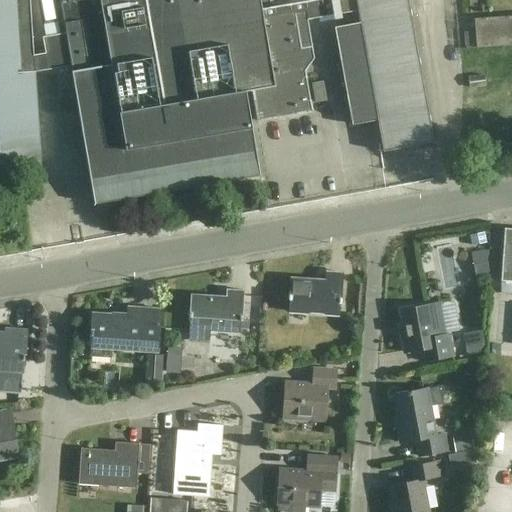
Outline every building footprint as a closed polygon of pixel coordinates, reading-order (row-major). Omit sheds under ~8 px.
[(30,0),(0,0),(0,164),(41,162),(35,72),(34,55),(30,0)] [(271,5),(270,0),(69,0),(60,2),(66,33),(71,66),(95,204),(261,176),(246,91),(252,90),(257,122),(313,112),(306,71),(315,59),(308,20),(307,10),(264,18),(262,9),(262,6),(271,5)] [(314,0),(262,9),(264,18),(307,10),(308,20),(359,11),(356,0),(314,0)] [(378,120),(384,151),(434,142),(408,0),(356,0),(359,11),(361,23),(335,28),(353,125),(378,120)] [(511,17),(475,19),(476,48),(511,45),(511,17)] [(46,53),(34,55),(35,72),(71,66),(66,33),(43,37),(46,53)] [(463,91),(465,106),(484,104),(481,88),(463,91)] [(511,281),(511,229),(505,229),(501,281),(511,281)] [(478,295),(478,282),(464,282),(464,255),(450,255),(450,295),(478,295)] [(290,300),(289,312),(340,316),(341,303),(342,303),(344,273),(326,272),(326,281),(293,279),(293,278),(290,278),(289,300),(290,300)] [(191,318),(190,330),(241,334),(242,321),(243,321),(245,291),(227,290),(226,299),(193,297),(193,296),(192,296),(190,318),(191,318)] [(440,303),(430,305),(401,311),(405,332),(401,333),(405,353),(421,350),(424,362),(454,357),(450,334),(446,335),(440,303)] [(113,349),(142,351),(159,352),(161,309),(128,307),(127,316),(94,314),(92,313),(90,335),(92,335),(90,357),(112,358),(113,349)] [(25,360),(27,330),(6,328),(5,338),(0,337),(0,392),(22,394),(24,360),(25,360)] [(156,360),(157,380),(167,380),(166,359),(156,360)] [(286,382),(284,419),(326,422),(328,389),(336,390),(337,370),(315,369),(314,384),(286,382)] [(416,440),(420,457),(447,452),(444,434),(436,436),(428,389),(395,395),(401,426),(397,427),(400,443),(416,440)] [(177,431),(173,495),(209,497),(212,455),(220,456),(222,426),(198,424),(197,432),(177,431)] [(0,461),(3,461),(3,460),(19,458),(14,426),(0,428),(0,461)] [(481,431),(477,432),(477,429),(469,431),(470,434),(452,438),(455,452),(484,446),(481,431)] [(79,485),(138,489),(140,444),(116,443),(115,451),(81,449),(79,485)] [(278,505),(279,505),(279,511),(289,511),(305,511),(306,507),(320,508),(320,507),(332,508),(335,505),(336,494),(338,458),(310,455),(308,471),(281,469),(278,505)] [(390,486),(394,511),(429,511),(424,480),(443,477),(440,462),(414,466),(417,481),(390,486)]
